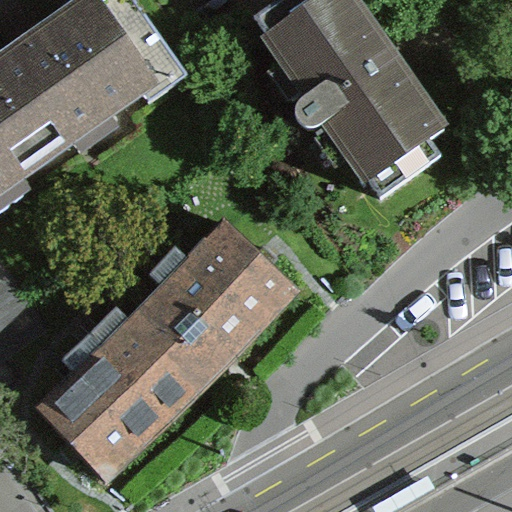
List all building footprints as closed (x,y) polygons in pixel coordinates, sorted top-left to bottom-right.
[(0,194),(144,94),(149,101),(187,74),(134,0),(70,0),(0,49),(0,194)] [(306,0),(258,34),(361,180),(433,128),(342,0),(306,0)] [(226,222),(35,410),(108,483),(298,295),(226,222)] [(0,283),(15,273),(0,251),(0,283)] [(64,342),(15,273),(0,283),(0,377),(5,384),(64,342)]
